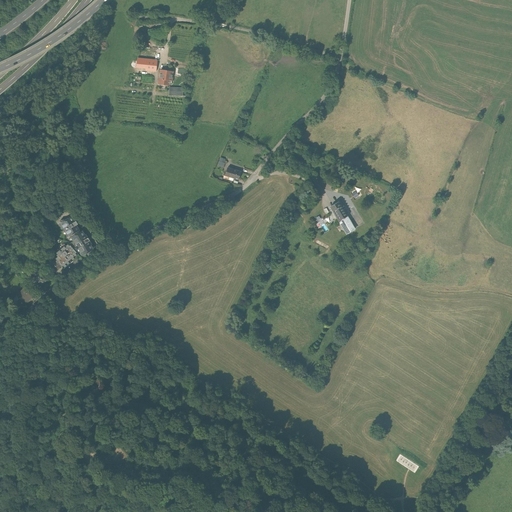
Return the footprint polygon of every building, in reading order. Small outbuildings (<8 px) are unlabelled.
[(157,61),(137,59),(136,67),(146,68),(146,70),(156,71),(157,61)] [(188,67),(177,66),(177,69),(176,70),(175,70),(174,74),(177,74),(177,72),(187,74),(188,67)] [(160,70),(158,84),(168,85),(168,83),(171,83),(173,72),(160,70)] [(228,167),(225,175),(225,176),(230,177),(229,180),(232,181),(233,178),(239,180),(241,172),(233,170),(228,168),(228,167)] [(338,202),(331,206),(330,207),(339,223),(347,217),(338,202)] [(68,236),(72,237),(81,232),(80,231),(79,230),(76,225),(77,224),(78,224),(76,221),(74,222),(71,216),(67,219),(61,220),(61,222),(68,236)] [(355,229),(347,217),(339,223),(346,234),(355,229)] [(77,253),(80,251),(82,255),(86,252),(87,253),(89,251),(92,249),(90,245),(91,245),(89,241),(90,241),(88,238),(87,238),(85,234),(84,235),(82,231),(81,232),(72,237),(74,241),(69,244),(77,253)] [(55,259),(55,260),(58,263),(58,262),(62,267),(63,268),(70,262),(70,263),(73,261),(72,260),(75,258),(74,257),(78,254),(77,253),(69,244),(69,243),(66,246),(65,245),(56,253),(58,256),(55,259)] [(58,263),(55,260),(49,265),(56,273),(62,267),(58,262),(58,263)] [(44,268),(40,271),(45,277),(48,273),(44,268)] [(45,277),(40,271),(31,279),(33,281),(32,281),(38,288),(47,280),(45,277)] [(35,296),(26,287),(13,301),(13,302),(19,307),(21,309),(31,298),(32,299),(35,296)]
